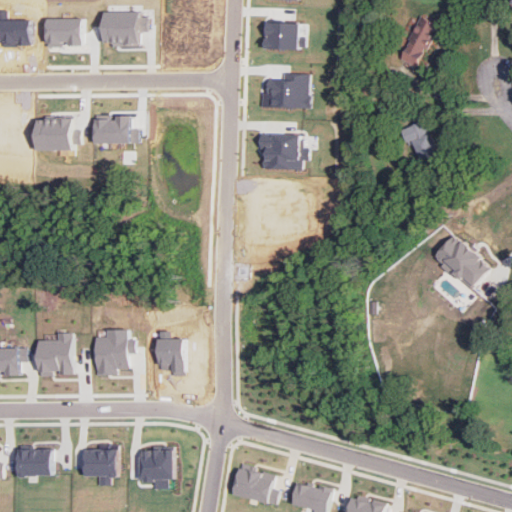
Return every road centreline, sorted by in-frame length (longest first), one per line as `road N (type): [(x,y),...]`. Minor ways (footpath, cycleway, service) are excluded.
road 1 (residential): [(207,511),(227,378),(233,0)]
road 2 (residential): [(224,420),(511,498)]
road 3 (residential): [(231,78),(0,81)]
road 4 (residential): [(224,420),(164,408),(0,409)]
